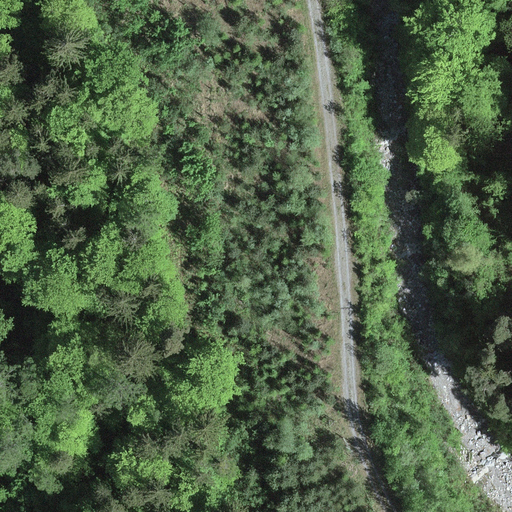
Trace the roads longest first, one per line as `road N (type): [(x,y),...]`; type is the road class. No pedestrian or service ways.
road 1 (track): [(319,0),(335,107),(356,399),(375,474),(398,511)]
road 2 (track): [(511,176),(464,0)]
